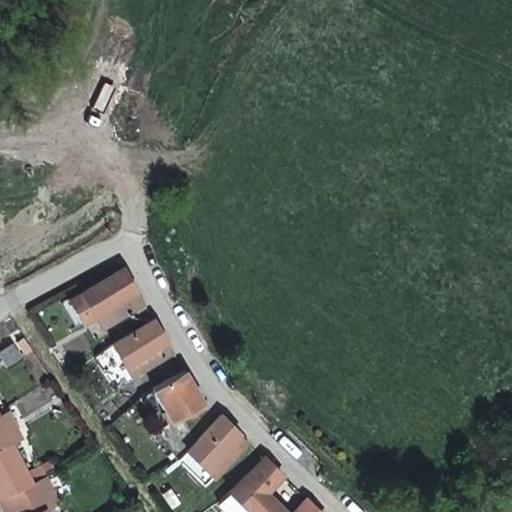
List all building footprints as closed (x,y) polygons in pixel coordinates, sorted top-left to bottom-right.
[(111,321),(143,301),(123,269),(71,303),(83,323),(89,334),(111,321)] [(112,346),(97,355),(116,385),(137,372),(163,356),(157,346),(167,340),(155,320),(112,346)] [(163,356),(172,350),(167,340),(157,346),(163,356)] [(12,346),(0,353),(0,355),(7,367),(20,360),(12,346)] [(198,390),(183,371),(153,393),(175,423),(164,431),(172,444),(195,428),(185,415),(204,401),(196,391),(198,390)] [(0,414),(0,497),(30,483),(9,442),(7,443),(2,434),(9,430),(1,413),(0,414)] [(233,439),(239,432),(219,416),(189,454),(181,463),(209,487),(216,478),(242,446),(237,442),(233,439)] [(247,441),(239,432),(233,439),(237,442),(242,446),(247,441)] [(264,459),(232,495),(218,511),(290,511),(268,492),(283,476),(264,459)] [(0,497),(0,506),(3,511),(44,511),(44,509),(58,502),(44,475),(30,483),(0,497)] [(319,511),(306,500),(296,511),(319,511)]
